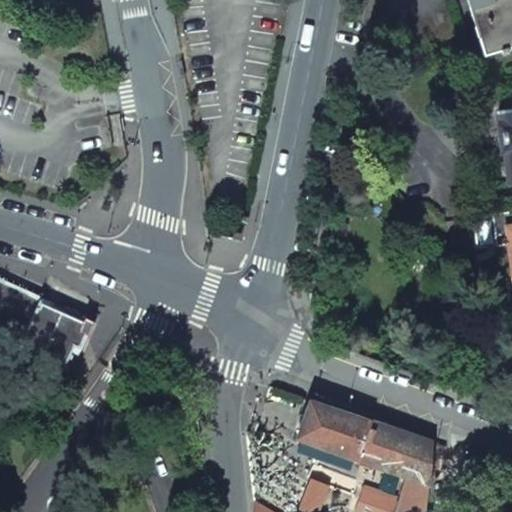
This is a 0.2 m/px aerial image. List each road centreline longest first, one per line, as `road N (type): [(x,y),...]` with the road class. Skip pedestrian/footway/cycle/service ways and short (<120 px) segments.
road 1 (tertiary): [(250,311),(291,347),(350,380),(511,439)]
road 2 (secondary): [(312,44),(268,264),(250,311)]
road 3 (residential): [(511,190),(460,187),(355,73),(312,44)]
road 4 (secondary): [(250,311),(226,381),(229,511)]
road 5 (residential): [(156,94),(165,144),(159,218),(144,268)]
road 6 (residential): [(0,225),(144,268)]
road 7 (residential): [(170,511),(118,377)]
